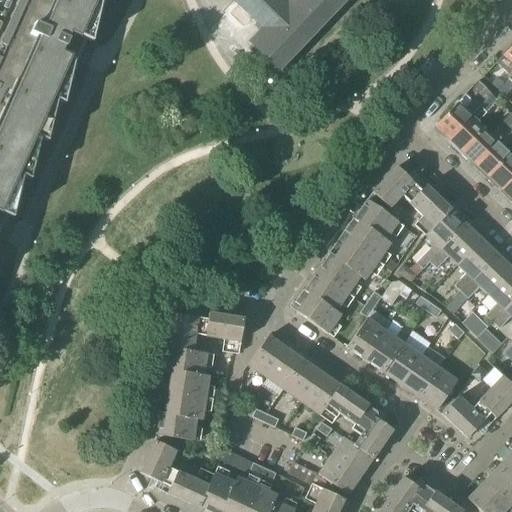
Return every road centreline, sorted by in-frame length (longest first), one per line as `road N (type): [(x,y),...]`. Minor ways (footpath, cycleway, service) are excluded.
road 1 (residential): [(264,322),(352,182),(403,129)]
road 2 (residential): [(264,322),(415,413),(394,450)]
road 3 (residential): [(287,447),(224,418),(232,366),(264,322)]
road 4 (residential): [(403,129),(511,6)]
road 5 (residential): [(394,450),(456,489),(511,423)]
road 6 (residential): [(511,234),(403,129)]
